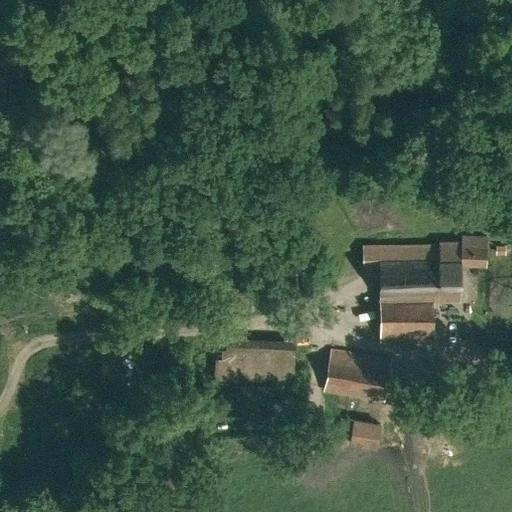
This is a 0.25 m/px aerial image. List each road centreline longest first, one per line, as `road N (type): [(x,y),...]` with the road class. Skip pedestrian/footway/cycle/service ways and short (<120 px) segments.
road 1 (unknown): [(511,361),(353,343),(297,304),(248,228),(159,0)]
road 2 (unknown): [(0,409),(28,353),(54,342),(314,320)]
